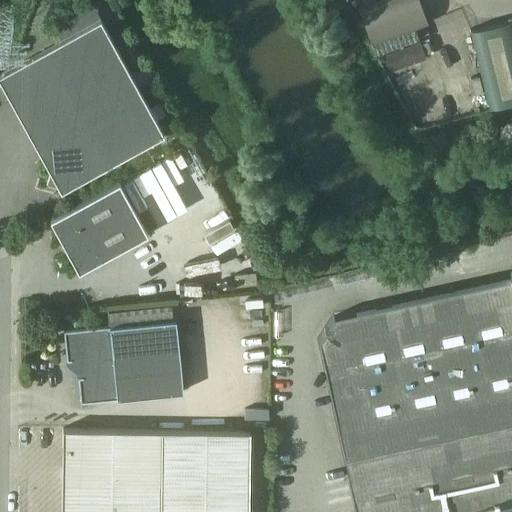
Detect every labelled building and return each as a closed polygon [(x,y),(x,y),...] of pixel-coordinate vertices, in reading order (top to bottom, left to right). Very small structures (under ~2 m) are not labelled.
[(370,0),(358,5),(372,44),(428,23),(419,0),(370,0)] [(0,73),(0,77),(30,131),(132,75),(97,11),(97,8),(94,7),(93,6),(92,7),(89,6),(88,9),(60,24),(57,23),(56,26),(54,27),(55,29),(54,32),(58,33),(61,40),(0,73)] [(511,19),(511,18),(469,28),(488,105),(511,99),(511,19)] [(158,85),(148,66),(132,75),(30,131),(51,171),(48,184),(61,188),(62,189),(63,188),(66,189),(67,186),(151,140),(155,140),(156,137),(163,133),(159,125),(160,122),(157,121),(142,93),(158,85)] [(119,181),(50,219),(79,271),(148,233),(119,181)] [(235,287),(256,284),(255,272),(234,274),(235,287)] [(511,511),(511,272),(510,273),(511,275),(330,316),(316,337),(345,456),(356,511),(511,511)] [(176,319),(64,330),(67,360),(71,359),(71,363),(82,372),(82,376),(78,376),(81,401),(183,391),(176,319)] [(161,490),(162,430),(63,428),(62,489),(161,490)] [(161,490),(161,511),(249,511),(250,431),(162,430),(161,490)] [(62,511),(161,511),(161,490),(62,489),(62,511)]
